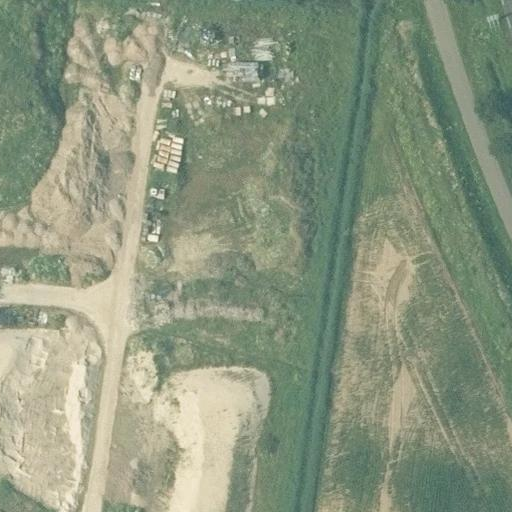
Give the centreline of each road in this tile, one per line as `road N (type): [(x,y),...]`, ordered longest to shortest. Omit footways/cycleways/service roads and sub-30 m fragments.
road 1 (residential): [(498,511),(351,227),(288,57),(182,0)]
road 2 (residential): [(144,0),(147,85),(90,511)]
road 3 (unclassified): [(511,226),(433,0)]
